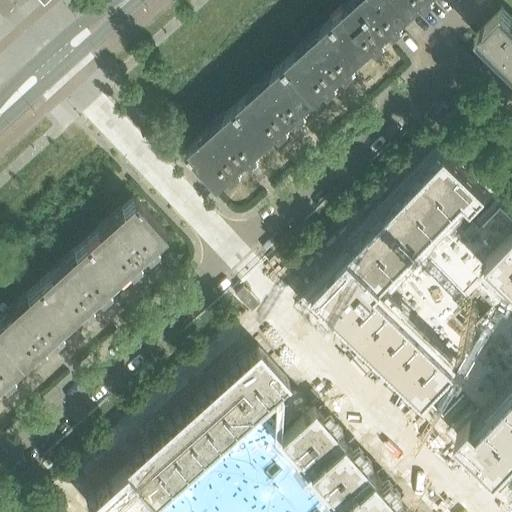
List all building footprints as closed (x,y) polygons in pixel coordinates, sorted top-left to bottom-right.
[(364,51),(412,8),(405,0),(350,0),(333,16),(364,51)] [(511,16),(502,7),(484,25),(484,24),(480,28),(481,28),(476,33),(511,67),(511,16)] [(316,94),(364,51),(333,16),(285,59),(316,94)] [(268,137),(316,94),(285,59),(237,102),(268,137)] [(220,180),(268,137),(237,102),(188,145),(220,180)] [(328,274),(320,282),(347,308),(393,353),(504,460),(511,451),(511,203),(452,146),(450,148),(443,155),(438,160),(431,168),(425,174),(420,179),(412,187),(407,193),(401,198),(394,206),(388,211),(383,217),(375,225),(370,231),(365,236),(357,244),(352,249),(346,255),(339,262),(333,268),(328,274)] [(117,273),(165,229),(134,194),(85,238),(117,273)] [(69,315),(117,273),(85,238),(38,281),(69,315)] [(0,334),(21,358),(69,315),(38,281),(0,314),(0,334)] [(0,377),(21,358),(0,334),(0,377)] [(91,491),(90,492),(107,511),(417,511),(398,490),(286,366),(262,338),(253,346),(248,351),(242,356),(234,364),(228,368),(222,374),(214,381),(209,386),(202,392),(194,399),(189,403),(183,409),(175,416),(169,421),(163,427),(155,434),(150,439),(144,444),(136,451),(130,456),(123,462),(116,469),(111,474),(105,479),(96,486),(91,491)]
